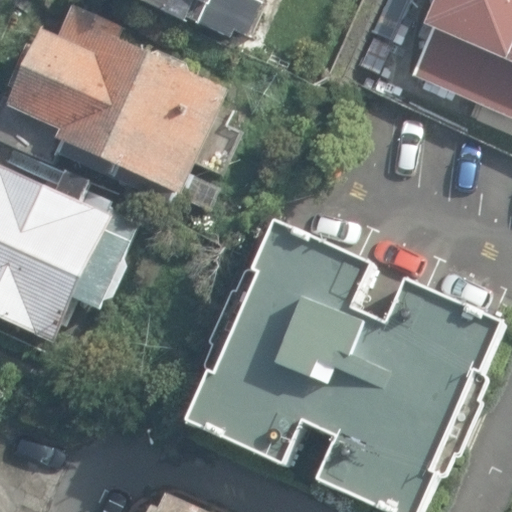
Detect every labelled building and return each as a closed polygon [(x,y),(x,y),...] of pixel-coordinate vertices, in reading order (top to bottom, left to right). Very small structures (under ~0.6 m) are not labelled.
[(132,0),(191,27),(192,24),(201,28),(203,24),(235,38),(238,32),(252,38),(267,5),(255,0),(132,0)] [(511,0),(441,0),(430,27),(436,30),(415,77),(511,119),(511,0)] [(238,94),(42,8),(0,103),(0,123),(189,206),(238,94)] [(136,218),(0,162),(0,299),(88,336),(136,218)] [(446,511),(511,351),(511,319),(283,212),(194,411),(406,511),(446,511)]
